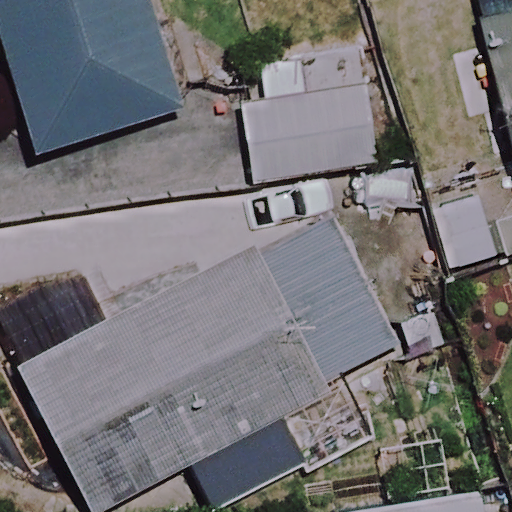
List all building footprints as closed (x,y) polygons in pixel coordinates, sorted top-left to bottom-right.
[(176,110),(144,0),(0,0),(0,60),(26,153),(176,110)] [(511,187),(511,16),(469,27),(508,188),(511,187)] [(369,164),(352,50),(229,68),(246,182),(369,164)] [(396,354),(326,214),(106,323),(78,267),(0,306),(0,340),(84,509),(396,354)] [(474,511),(472,492),(343,511),(474,511)]
